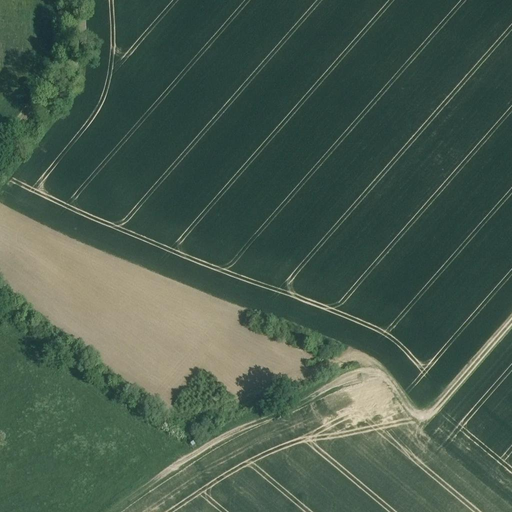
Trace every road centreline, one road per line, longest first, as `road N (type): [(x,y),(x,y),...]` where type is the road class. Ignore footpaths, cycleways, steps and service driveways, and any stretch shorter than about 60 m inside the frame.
road 1 (track): [(83,0),(82,62),(54,78),(0,147)]
road 2 (track): [(511,323),(429,417)]
